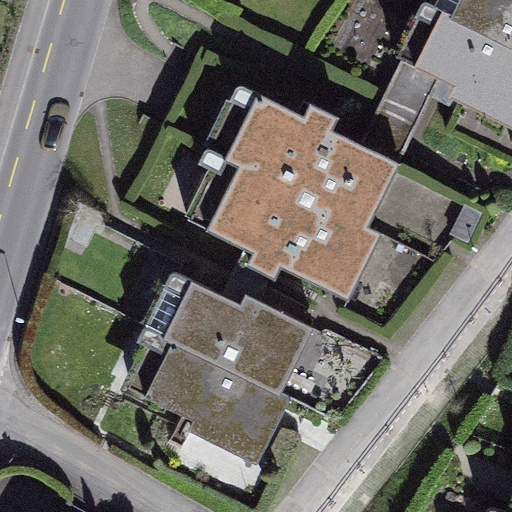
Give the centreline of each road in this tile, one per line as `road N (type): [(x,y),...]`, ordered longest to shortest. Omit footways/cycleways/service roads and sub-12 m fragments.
road 1 (residential): [(303,511),(511,264)]
road 2 (residential): [(85,0),(0,288)]
road 3 (residential): [(0,420),(177,511)]
